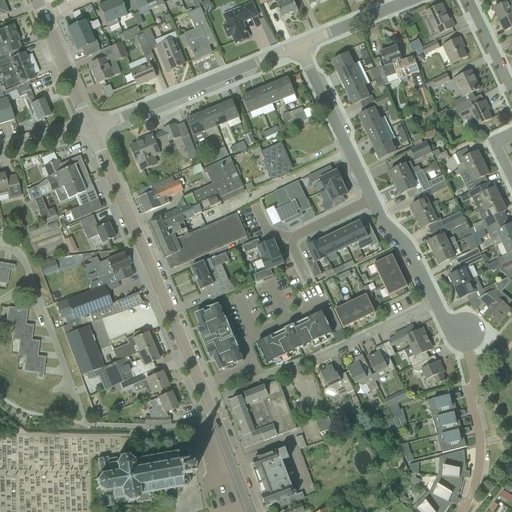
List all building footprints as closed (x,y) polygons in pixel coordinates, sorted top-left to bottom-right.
[(117,20),(108,0),(101,3),(102,5),(98,7),(108,29),(119,24),(117,20)] [(109,0),(108,0),(117,20),(126,16),(119,0),(109,0)] [(132,0),(137,11),(147,7),(143,0),(132,0)] [(149,11),(159,6),(155,0),(143,0),(147,7),(149,11)] [(192,0),(196,9),(200,8),(198,4),(201,3),(199,0),(192,0)] [(201,9),(204,16),(206,15),(207,13),(207,11),(208,9),(209,7),(211,5),(209,0),(199,4),(200,5),(201,9)] [(273,0),(282,18),(298,11),(293,0),(273,0)] [(493,10),(499,21),(511,14),(511,0),(496,0),(497,0),(500,6),(493,10)] [(0,16),(7,13),(9,14),(9,13),(7,13),(3,3),(0,1),(0,16)] [(232,35),(236,44),(249,38),(242,23),(257,16),(252,3),(223,15),(227,24),(224,26),(228,37),(232,35)] [(427,22),(434,37),(454,28),(450,18),(448,19),(441,5),(426,12),(430,21),(427,22)] [(190,47),(196,60),(211,54),(202,33),(210,29),(204,16),(201,9),(188,14),(195,30),(185,34),(185,35),(179,37),(184,50),(190,47)] [(133,15),(137,26),(143,24),(138,13),(133,15)] [(406,14),(401,20),(407,25),(412,18),(406,14)] [(511,14),(499,21),(504,32),(511,28),(511,14)] [(169,15),(163,17),(166,23),(171,20),(169,15)] [(69,34),(67,35),(70,41),(89,32),(84,21),(66,29),(69,34)] [(0,53),(1,57),(9,54),(8,54),(18,50),(15,43),(19,41),(13,26),(12,27),(11,25),(2,29),(0,29),(0,53)] [(70,41),(70,43),(72,47),(74,46),(75,48),(76,50),(77,52),(77,51),(93,44),(94,44),(94,43),(89,33),(89,32),(70,41)] [(151,32),(144,35),(151,50),(157,47),(156,47),(157,47),(155,40),(151,32)] [(137,37),(145,58),(153,55),(151,50),(144,35),(144,34),(137,37)] [(443,46),(452,65),(466,58),(461,46),(463,45),(460,39),(443,46)] [(157,47),(156,47),(157,47),(167,72),(171,70),(184,65),(180,56),(173,40),(157,47)] [(423,48),(419,40),(409,45),(412,53),(423,48)] [(439,48),(436,42),(423,48),(422,48),(425,55),(439,48)] [(90,65),(98,84),(113,77),(108,65),(127,57),(121,44),(110,48),(114,56),(105,59),(90,65)] [(100,52),(97,45),(83,51),(86,58),(100,52)] [(383,68),(377,70),(381,79),(384,86),(389,84),(386,78),(397,74),(394,66),(403,63),(402,61),(397,47),(380,53),(385,67),(383,68)] [(361,53),(364,60),(369,58),(366,50),(361,53)] [(1,57),(0,57),(0,88),(3,96),(4,96),(16,91),(29,85),(28,82),(35,79),(24,53),(11,59),(9,54),(1,57)] [(332,62),(337,73),(353,65),(348,54),(332,62)] [(421,54),(415,57),(418,62),(424,60),(421,54)] [(403,63),(394,66),(397,74),(399,80),(411,75),(417,91),(420,90),(425,88),(419,72),(417,66),(413,56),(402,61),(403,63)] [(364,60),(367,67),(372,64),(369,58),(364,60)] [(131,71),(137,86),(156,78),(149,63),(131,71)] [(353,65),(337,73),(343,84),(359,76),(353,65)] [(371,70),(376,81),(381,79),(377,70),(376,68),(371,70)] [(462,76),(453,81),(461,97),(460,98),(460,99),(463,104),(475,98),(473,93),(480,90),(471,72),(462,76)] [(430,84),(432,90),(436,88),(436,89),(450,82),(446,75),(433,81),(433,82),(430,84)] [(343,84),(348,95),(364,87),(359,76),(343,84)] [(284,100),(286,105),(297,101),(288,79),(276,84),(283,100),(284,100)] [(376,81),(379,88),(384,86),(381,79),(376,81)] [(265,88),(275,111),(273,104),(283,100),(276,84),(265,88)] [(29,85),(16,91),(19,97),(25,95),(33,112),(37,122),(50,116),(43,100),(35,103),(28,86),(29,85)] [(348,95),(353,106),(369,98),(366,92),(370,90),(368,85),(364,87),(348,95)] [(110,86),(103,88),(107,99),(113,92),(110,86)] [(0,124),(14,120),(8,102),(7,102),(4,96),(3,96),(0,88),(0,124)] [(262,109),(272,105),(265,88),(254,93),(261,109),(262,109)] [(425,88),(420,90),(426,106),(431,105),(425,88)] [(243,97),(250,114),(261,109),(254,93),(243,97)] [(387,96),(374,102),(377,108),(390,102),(387,96)] [(472,116),(477,127),(492,120),(486,108),(488,107),(485,101),(473,107),(470,101),(475,99),(475,98),(463,104),(455,108),(462,121),(472,116)] [(221,106),(227,123),(239,118),(232,102),(221,106)] [(386,108),(390,116),(395,113),(392,105),(386,108)] [(210,111),(217,128),(227,123),(221,106),(210,111)] [(315,106),(303,111),(307,120),(318,115),(315,106)] [(289,114),(294,125),(307,120),(303,111),(302,108),(289,114)] [(359,116),(364,128),(380,120),(374,109),(359,116)] [(206,132),(217,128),(210,111),(199,115),(205,132),(206,132)] [(444,116),(446,121),(453,118),(451,112),(444,116)] [(390,116),(392,122),(398,119),(395,113),(390,116)] [(282,117),(287,128),(294,125),(289,114),(282,117)] [(187,120),(194,137),(205,132),(199,115),(187,120)] [(364,128),(369,138),(385,131),(380,120),(364,128)] [(145,141),(130,147),(137,164),(139,163),(142,171),(151,167),(156,165),(153,157),(160,154),(159,153),(157,146),(168,142),(180,137),(179,134),(175,125),(163,130),(164,132),(153,137),(152,136),(144,139),(145,141)] [(270,130),(273,138),(280,135),(279,133),(279,132),(277,127),(270,130)] [(397,130),(400,137),(405,135),(402,127),(397,130)] [(263,133),(266,141),(273,138),(270,130),(263,133)] [(369,138),(374,149),(390,142),(390,141),(385,131),(369,138)] [(251,134),(243,137),(247,146),(255,142),(251,134)] [(412,137),(414,142),(421,140),(419,134),(412,137)] [(400,137),(403,143),(408,141),(405,135),(400,137)] [(237,145),(239,151),(248,148),(245,142),(237,145)] [(374,149),(379,161),(395,153),(390,142),(374,149)] [(411,149),(416,161),(432,153),(427,142),(411,149)] [(230,148),(233,154),(239,151),(237,145),(230,148)] [(262,153),(263,155),(265,161),(263,162),(272,181),(273,181),(278,179),(278,180),(279,179),(289,175),(287,171),(292,169),(281,145),(272,149),(262,153)] [(215,155),(217,161),(229,156),(225,148),(221,150),(222,152),(215,155)] [(434,158),(436,164),(449,158),(446,152),(434,158)] [(455,172),(457,176),(461,175),(468,171),(483,164),(477,152),(459,162),(460,165),(459,166),(458,167),(458,168),(458,169),(458,170),(455,172)] [(205,167),(217,161),(215,155),(202,160),(205,167)] [(46,180),(51,193),(54,192),(62,188),(88,177),(79,157),(60,165),(58,161),(44,167),(49,178),(46,180)] [(154,234),(183,222),(195,217),(222,205),(222,204),(246,193),(232,162),(230,158),(219,163),(226,178),(212,185),(193,193),(182,198),(182,200),(180,201),(178,207),(176,208),(177,210),(149,223),(154,234)] [(219,163),(203,170),(205,174),(207,173),(209,177),(212,185),(226,178),(219,163)] [(393,179),(395,184),(413,176),(413,175),(421,171),(419,166),(414,169),(411,163),(388,173),(388,174),(391,180),(393,179)] [(470,176),(474,183),(489,175),(483,164),(468,171),(461,175),(463,179),(470,176)] [(395,184),(400,195),(416,188),(419,195),(430,190),(430,189),(428,184),(424,176),(434,171),(432,166),(413,176),(395,184)] [(321,171),(308,177),(311,185),(320,180),(326,191),(342,183),(343,183),(337,171),(323,177),(321,171)] [(0,196),(6,195),(8,200),(20,198),(15,176),(15,177),(15,179),(6,182),(4,175),(0,175),(0,196)] [(54,192),(59,203),(67,200),(68,200),(86,192),(85,191),(84,191),(83,188),(91,185),(88,177),(62,188),(54,192)] [(430,189),(433,188),(445,183),(442,177),(430,183),(428,184),(430,189)] [(152,186),(139,191),(141,197),(139,198),(146,214),(148,213),(150,212),(155,210),(170,204),(167,197),(183,191),(179,181),(154,192),(152,186)] [(298,182),(275,193),(278,191),(282,190),(289,203),(278,208),(279,210),(276,211),(282,223),(285,222),(286,225),(290,223),(300,218),(299,217),(302,216),(302,214),(301,212),(310,208),(310,209),(311,209),(298,182)] [(245,186),(248,192),(254,189),(251,183),(245,186)] [(331,201),(322,205),(325,213),(338,207),(335,201),(348,195),(342,183),(326,191),(331,201)] [(447,188),(445,183),(433,188),(430,189),(430,190),(433,195),(436,194),(447,188)] [(472,199),(478,211),(501,200),(495,188),(491,190),(488,184),(489,184),(488,183),(479,188),(477,189),(469,193),(471,199),(472,199)] [(28,194),(31,202),(33,201),(47,195),(44,188),(38,190),(38,189),(28,194)] [(70,211),(74,221),(102,210),(97,199),(77,208),(70,211)] [(411,207),(416,218),(439,207),(437,204),(436,202),(430,205),(427,199),(411,207)] [(478,211),(487,228),(503,220),(500,214),(506,211),(501,200),(478,211)] [(28,203),(32,213),(38,211),(33,201),(31,202),(28,203)] [(439,207),(416,218),(419,223),(417,226),(421,229),(421,230),(437,222),(434,216),(439,214),(441,213),(439,207)] [(39,215),(42,222),(57,216),(56,216),(53,209),(39,215)] [(447,218),(450,224),(463,218),(460,212),(447,218)] [(172,269),(172,270),(177,267),(177,268),(186,264),(247,238),(237,214),(189,235),(172,242),(174,246),(162,251),(165,259),(170,257),(174,268),(172,269)] [(42,222),(44,225),(58,219),(59,221),(64,219),(63,215),(58,217),(57,216),(42,222)] [(83,220),(80,221),(81,224),(84,231),(87,237),(89,236),(91,239),(98,236),(101,244),(114,238),(108,223),(102,226),(97,228),(93,219),(92,216),(91,216),(83,220)] [(450,224),(453,230),(465,224),(463,218),(450,224)] [(487,228),(495,247),(502,243),(511,238),(511,224),(509,226),(506,219),(503,220),(487,228)] [(154,234),(162,251),(174,246),(172,242),(189,235),(183,222),(154,234)] [(368,238),(366,234),(360,222),(348,227),(356,243),(365,239),(368,238)] [(471,236),(484,231),(481,224),(469,230),(471,236)] [(356,243),(348,227),(338,232),(346,248),(356,243)] [(346,248),(338,232),(329,237),(336,253),(346,248)] [(428,243),(433,254),(457,243),(454,237),(447,240),(445,235),(428,243)] [(468,246),(471,251),(477,248),(476,245),(472,238),(471,236),(465,239),(468,246)] [(319,241),(326,258),(327,258),(327,257),(336,253),(329,237),(319,241)] [(511,238),(502,243),(508,255),(511,252),(511,238)] [(262,260),(279,252),(278,251),(278,250),(277,249),(277,247),(276,246),(275,242),(274,240),(261,246),(258,240),(243,246),(246,253),(258,249),(258,250),(261,257),(262,259),(262,260)] [(319,241),(307,247),(313,260),(307,263),(314,278),(322,275),(316,263),(326,258),(319,241)] [(477,248),(480,254),(486,251),(482,242),(476,245),(477,248)] [(433,254),(439,266),(456,258),(453,252),(459,249),(457,243),(433,254)] [(73,245),(67,248),(70,254),(76,252),(73,245)] [(465,254),(467,260),(480,254),(477,248),(465,254)] [(279,252),(262,260),(263,262),(266,269),(266,270),(254,275),(257,283),(273,276),(272,274),(270,270),(284,264),(283,262),(280,254),(280,253),(279,252)] [(89,289),(90,292),(104,286),(105,288),(117,283),(132,277),(129,270),(130,269),(123,253),(99,264),(97,258),(91,260),(99,281),(91,284),(89,289)] [(212,300),(212,301),(235,291),(231,281),(224,284),(217,267),(229,261),(226,254),(200,265),(200,264),(191,268),(195,276),(194,276),(197,283),(201,291),(207,289),(208,293),(215,290),(219,297),(212,300)] [(467,260),(470,266),(483,260),(480,254),(467,260)] [(83,255),(65,256),(65,265),(83,264),(83,255)] [(397,266),(392,255),(374,264),(379,275),(397,266)] [(486,267),(489,272),(497,268),(501,266),(498,261),(486,267)] [(497,268),(503,274),(511,269),(511,261),(511,262),(497,268)] [(0,283),(6,284),(9,270),(13,270),(14,267),(0,264),(0,283)] [(45,265),(39,267),(43,277),(48,275),(45,265)] [(403,277),(397,266),(379,275),(384,285),(403,277)] [(449,277),(455,289),(477,278),(472,269),(469,267),(449,277)] [(403,277),(384,285),(389,296),(408,287),(403,277)] [(455,289),(460,300),(478,291),(481,298),(478,299),(478,300),(497,290),(495,284),(482,290),(477,278),(455,289)] [(69,325),(77,328),(82,326),(80,319),(89,315),(92,322),(118,313),(119,314),(141,305),(137,294),(111,305),(106,293),(119,288),(117,283),(105,288),(104,286),(90,292),(56,306),(61,319),(64,318),(67,326),(69,325)] [(497,290),(478,300),(490,310),(486,314),(497,324),(510,310),(507,307),(511,302),(503,295),(497,290)] [(365,318),(375,313),(369,300),(366,295),(356,300),(365,318)] [(356,300),(345,305),(354,323),(365,318),(356,300)] [(225,318),(219,305),(196,315),(201,328),(198,330),(210,360),(214,359),(220,372),(243,362),(237,349),(239,348),(226,318),(225,318)] [(354,323),(345,305),(335,310),(344,329),(354,323)] [(326,311),(336,332),(337,331),(341,330),(342,329),(332,308),(326,311)] [(14,325),(25,326),(27,311),(8,309),(6,324),(14,325)] [(285,330),(257,344),(267,365),(332,334),(322,312),(294,326),(294,325),(284,330),(285,330)] [(20,341),(30,342),(32,327),(25,326),(14,325),(12,340),(20,341)] [(67,326),(62,328),(63,331),(65,335),(65,336),(80,377),(85,375),(90,373),(91,373),(97,370),(103,368),(95,345),(88,327),(83,328),(72,332),(69,325),(67,326)] [(383,345),(389,358),(395,355),(392,348),(407,340),(411,347),(428,339),(423,329),(416,332),(414,328),(413,329),(412,327),(394,336),(395,338),(388,341),(388,343),(383,345)] [(336,332),(333,334),(336,341),(344,337),(341,330),(337,331),(336,332)] [(128,344),(121,347),(126,359),(138,354),(153,347),(153,346),(150,339),(150,340),(148,334),(148,333),(142,336),(140,331),(133,335),(133,337),(126,340),(128,344)] [(408,359),(412,367),(431,358),(429,359),(426,353),(431,351),(429,347),(431,346),(428,339),(411,347),(415,355),(408,359)] [(26,357),(37,357),(38,343),(30,342),(20,341),(18,356),(26,357)] [(372,376),(375,382),(387,376),(386,374),(395,369),(389,358),(383,345),(375,349),(377,354),(368,358),(376,374),(372,376)] [(117,362),(103,368),(112,388),(119,385),(134,378),(147,373),(147,372),(144,373),(141,368),(160,360),(159,359),(159,360),(153,347),(138,354),(140,360),(135,363),(131,364),(128,358),(126,359),(123,360),(117,362)] [(366,385),(370,393),(378,389),(375,382),(372,376),(362,355),(354,359),(356,364),(347,368),(351,377),(355,385),(358,383),(359,386),(364,387),(366,385)] [(431,358),(412,367),(414,371),(419,373),(422,371),(427,380),(424,381),(427,388),(437,383),(438,385),(446,381),(440,370),(442,369),(439,362),(437,362),(434,356),(431,358)] [(38,378),(42,378),(44,358),(37,357),(26,357),(24,372),(39,373),(38,378)] [(329,369),(319,374),(322,381),(324,381),(328,389),(329,388),(336,391),(337,393),(340,399),(354,392),(349,383),(345,374),(339,377),(337,373),(336,374),(332,366),(328,368),(329,369)] [(119,385),(112,388),(115,393),(122,390),(122,391),(141,383),(142,382),(146,381),(149,387),(145,389),(148,395),(151,394),(152,394),(159,391),(168,387),(162,373),(149,379),(146,373),(147,373),(134,378),(119,385)] [(240,435),(245,449),(297,430),(278,381),(245,394),(244,391),(234,395),(236,399),(229,402),(232,410),(234,409),(243,434),(240,435)] [(388,407),(409,399),(405,390),(385,399),(388,407)] [(145,425),(161,426),(170,424),(169,417),(167,417),(165,413),(178,408),(171,393),(158,399),(161,406),(148,412),(151,418),(145,418),(145,421),(132,421),(132,425),(145,425)] [(428,401),(433,419),(457,412),(454,401),(451,402),(449,396),(452,395),(428,401)] [(398,404),(388,408),(392,416),(397,429),(402,427),(407,426),(403,410),(400,411),(398,404)] [(433,419),(437,436),(461,430),(458,419),(455,419),(454,414),(457,413),(457,412),(433,419)] [(315,423),(320,434),(333,429),(329,418),(315,423)] [(437,436),(442,454),(466,448),(463,436),(460,437),(458,431),(461,430),(437,436)] [(302,436),(295,439),(300,450),(307,448),(302,436)] [(400,446),(408,463),(414,461),(412,455),(410,454),(408,444),(400,446)] [(289,459),(285,449),(276,453),(275,452),(253,460),(255,464),(251,465),(267,507),(286,500),(288,505),(304,498),(302,493),(293,496),(286,480),(281,466),(280,462),(289,459)] [(118,457),(119,458),(117,463),(116,459),(108,460),(107,458),(97,460),(100,474),(99,474),(100,476),(97,481),(95,480),(95,481),(97,482),(98,488),(96,489),(97,490),(98,489),(103,492),(103,494),(102,494),(105,508),(116,506),(116,504),(123,503),(127,501),(127,502),(127,504),(128,504),(128,502),(134,501),(135,502),(136,502),(137,503),(149,501),(148,493),(155,492),(156,494),(157,493),(157,492),(164,491),(164,492),(165,492),(165,490),(173,489),(173,491),(174,490),(174,489),(182,487),(182,489),(185,489),(186,489),(186,488),(187,488),(188,487),(188,486),(189,486),(189,485),(190,484),(190,483),(190,482),(190,481),(190,480),(190,479),(188,476),(193,475),(193,474),(194,474),(194,472),(193,472),(192,463),(192,461),(191,461),(190,460),(183,461),(182,460),(180,460),(179,452),(177,452),(177,451),(176,451),(176,452),(168,454),(168,452),(166,453),(167,454),(159,456),(159,454),(158,454),(158,456),(151,457),(150,456),(149,456),(150,457),(142,459),(142,457),(141,457),(141,459),(135,460),(134,460),(133,461),(128,457),(128,455),(127,455),(127,456),(127,455),(120,456),(120,458),(119,456),(118,457)] [(438,476),(459,478),(460,470),(466,472),(464,451),(439,458),(438,476)] [(416,475),(410,474),(407,483),(416,487),(419,479),(416,478),(416,475)] [(429,493),(448,502),(452,495),(457,498),(462,478),(459,478),(438,476),(437,476),(436,477),(429,493)] [(415,506),(420,511),(444,511),(451,503),(448,502),(429,493),(428,492),(428,493),(415,506)] [(404,497),(399,501),(403,505),(407,500),(404,497)]
